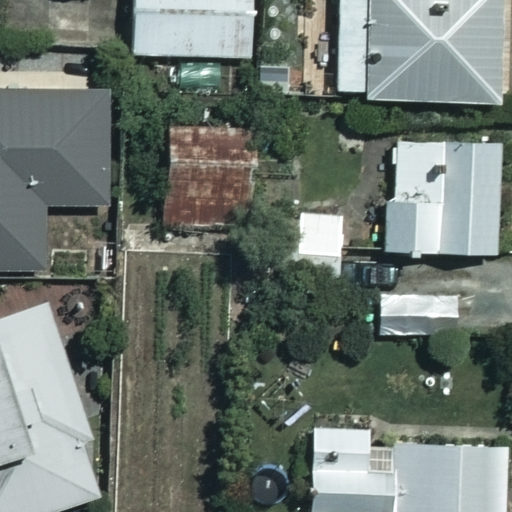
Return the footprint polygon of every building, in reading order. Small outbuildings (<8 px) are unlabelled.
[(245,0),(124,0),(123,55),(245,57),(245,0)] [(499,0),(330,0),(328,97),(498,100),(499,0)] [(0,268),(34,269),(35,204),(98,204),(99,93),(0,92),(0,268)] [(241,133),(158,132),(157,231),(240,232),(241,133)] [(491,142),(390,141),(390,188),(377,188),(377,253),(490,255),(491,142)] [(334,215),(277,214),(275,275),(332,277),(334,215)] [(115,511),(222,511),(223,259),(121,257),(115,511)] [(445,299),(371,297),(370,334),(444,336),(445,299)] [(0,511),(38,511),(100,493),(41,304),(0,316),(0,511)] [(383,511),(386,430),(305,428),(302,511),(383,511)] [(500,511),(501,447),(386,445),(384,511),(500,511)]
